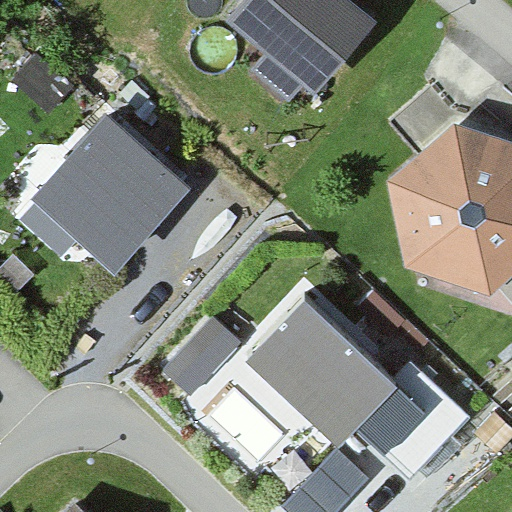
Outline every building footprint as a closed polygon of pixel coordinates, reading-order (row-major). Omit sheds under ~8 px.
[(373,5),(366,0),(216,0),(217,0),(258,35),(244,52),(295,96),(373,5)] [(186,167),(106,96),(14,200),(57,239),(76,217),(113,250),(186,167)] [(511,130),(450,113),(382,167),(402,257),(486,286),(511,261),(511,130)] [(297,274),(242,334),(337,429),(359,407),(409,455),(461,402),(406,349),(392,364),(297,274)] [(207,300),(156,352),(191,386),(242,334),(207,300)] [(284,482),(305,511),(320,511),(373,476),(348,438),(284,482)] [(101,511),(74,484),(45,511),(101,511)]
